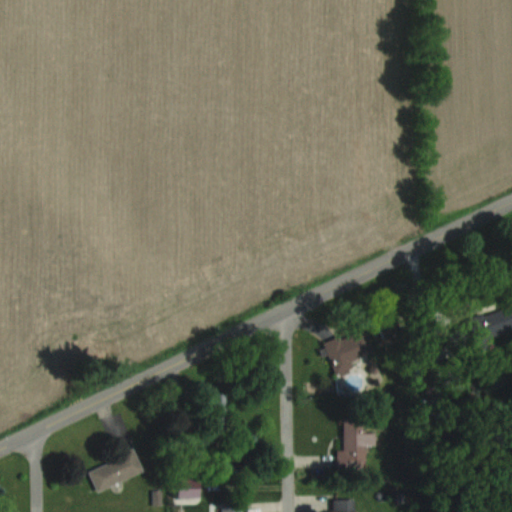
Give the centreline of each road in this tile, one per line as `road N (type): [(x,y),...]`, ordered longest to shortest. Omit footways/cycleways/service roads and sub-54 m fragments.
road 1 (tertiary): [(511,201),(0,447)]
road 2 (residential): [(291,511),(286,310)]
